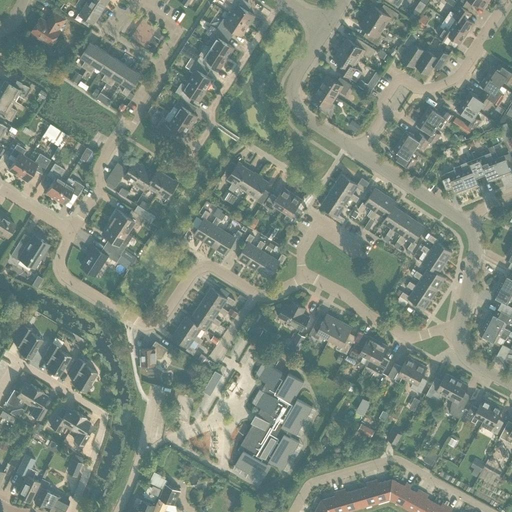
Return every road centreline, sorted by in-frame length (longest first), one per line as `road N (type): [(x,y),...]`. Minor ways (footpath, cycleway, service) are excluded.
road 1 (residential): [(357,153),(395,82),(427,90),(456,77),(507,0)]
road 2 (residential): [(2,385),(15,362),(103,415),(71,511)]
road 3 (residential): [(293,511),(309,484),(389,461),(489,511)]
road 4 (residential): [(129,317),(160,322),(205,266),(270,294),(303,279)]
road 5 (residential): [(71,231),(163,66)]
road 6 (residential): [(189,158),(282,0)]
road 7 (residential): [(458,331),(400,333),(328,285),(303,279)]
road 8 (residential): [(344,146),(296,114),(291,90),(328,26)]
road 9 (residential): [(247,145),(320,188),(344,146)]
road 10 (residential): [(466,222),(357,153)]
road 11 (residential): [(71,231),(61,270),(129,317)]
